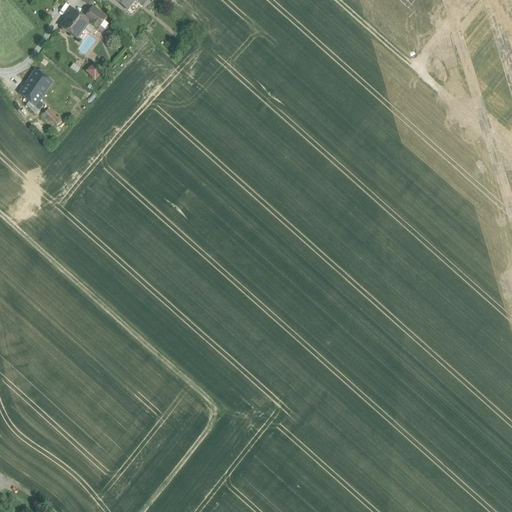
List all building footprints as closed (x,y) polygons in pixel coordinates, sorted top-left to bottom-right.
[(113,0),(127,11),(135,0),(113,0)] [(84,20),(73,12),(61,28),(62,29),(62,31),(64,32),(66,32),(77,40),(88,24),(97,31),(106,18),(93,8),(84,20)] [(98,69),(90,76),(94,80),(102,72),(98,69)] [(53,83),(35,71),(32,76),(31,76),(28,80),(29,81),(19,95),(29,103),(35,109),(40,103),(41,104),(42,102),(41,101),(53,83)] [(70,96),(58,112),(65,118),(77,102),(70,96)] [(35,109),(29,103),(26,106),(36,116),(39,111),(35,109)] [(48,111),(41,117),(53,130),(63,122),(59,118),(57,120),(48,111)]
